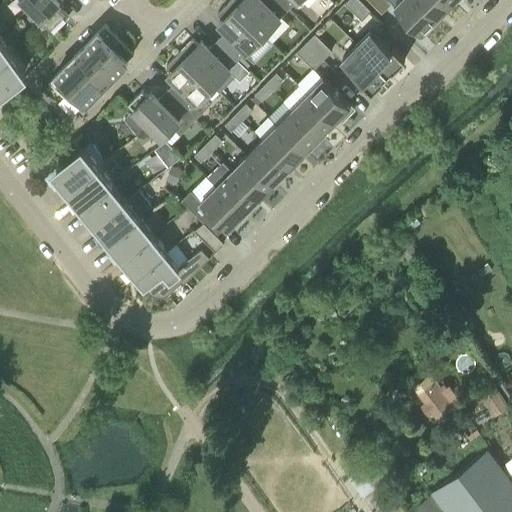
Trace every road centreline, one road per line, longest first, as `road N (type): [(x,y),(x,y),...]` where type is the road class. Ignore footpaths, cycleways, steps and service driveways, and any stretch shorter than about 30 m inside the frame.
road 1 (residential): [(151,336),(190,329),(511,3)]
road 2 (track): [(190,424),(212,395),(260,383),(282,397),(364,511)]
road 3 (residential): [(151,336),(120,325),(0,172)]
